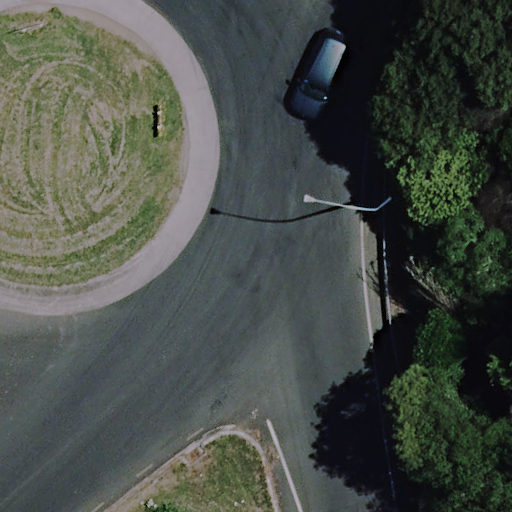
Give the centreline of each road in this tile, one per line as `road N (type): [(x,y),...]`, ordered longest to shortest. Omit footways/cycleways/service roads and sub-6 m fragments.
road 1 (primary): [(287,11),(316,85),(320,164),(299,240),(256,306)]
road 2 (motorway): [(256,306),(318,511)]
road 3 (primary): [(256,306),(209,346),(153,374),(92,387)]
road 4 (primary): [(92,387),(0,482)]
